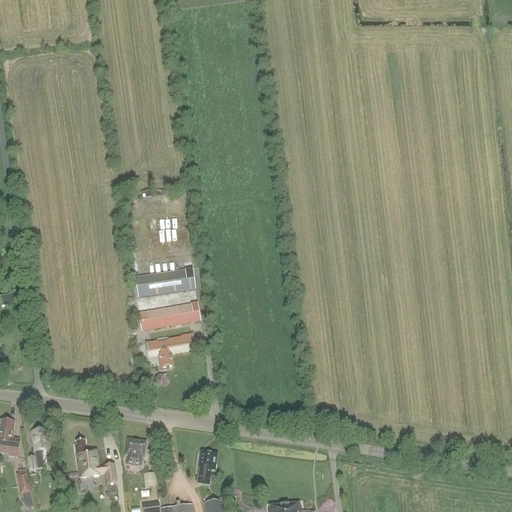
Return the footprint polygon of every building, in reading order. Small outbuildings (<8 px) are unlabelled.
[(137,298),(195,290),(192,270),(134,279),(137,298)] [(11,296),(1,298),(3,308),(13,306),(11,296)] [(141,332),(200,322),(197,304),(138,314),(141,332)] [(196,351),(194,341),(193,334),(181,336),(181,338),(167,340),(167,342),(158,344),(158,342),(146,343),(149,356),(159,354),(161,369),(173,367),(171,355),(196,351)] [(1,449),(0,454),(9,455),(9,456),(17,457),(18,450),(11,449),(12,444),(15,424),(1,422),(0,431),(0,443),(3,444),(2,449),(1,449)] [(41,452),(50,451),(47,432),(32,434),(36,459),(28,461),(30,473),(37,471),(44,470),(41,452)] [(126,457),(128,457),(126,466),(141,469),(143,459),(144,460),(146,444),(129,441),(126,457)] [(106,488),(108,487),(109,495),(117,494),(114,467),(104,468),(99,469),(97,452),(86,453),(85,442),(77,443),(77,446),(75,447),(79,479),(100,477),(100,476),(105,476),(106,488)] [(215,467),(217,455),(216,455),(216,454),(211,454),(202,453),(199,469),(197,480),(209,482),(211,471),(214,472),(214,470),(215,471),(216,467),(215,467)] [(27,474),(16,476),(20,496),(30,494),(27,474)] [(204,511),(224,511),(223,500),(220,500),(220,503),(204,504),(204,511)] [(160,511),(159,503),(143,505),(144,511),(160,511)]
